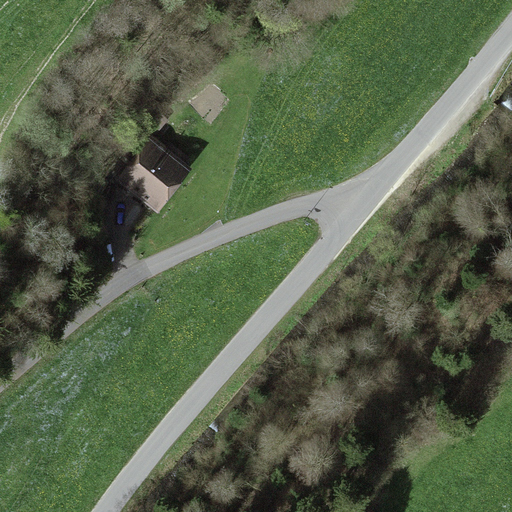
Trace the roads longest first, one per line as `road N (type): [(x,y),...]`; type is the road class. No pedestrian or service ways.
road 1 (unclassified): [(0,381),(153,264),(317,201),(366,198)]
road 2 (tertiary): [(366,198),(106,511)]
road 3 (tertiary): [(511,32),(366,198)]
